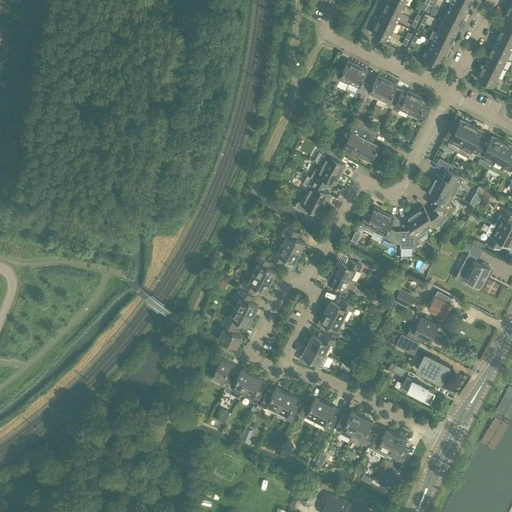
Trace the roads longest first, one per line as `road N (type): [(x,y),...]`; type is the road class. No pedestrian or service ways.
road 1 (residential): [(305,284),(358,182),(395,194),(447,94)]
road 2 (residential): [(450,440),(282,364)]
road 3 (residential): [(447,94),(324,34),(338,0)]
road 4 (residential): [(282,364),(248,356),(289,279),(305,284)]
road 5 (residential): [(450,440),(511,329)]
